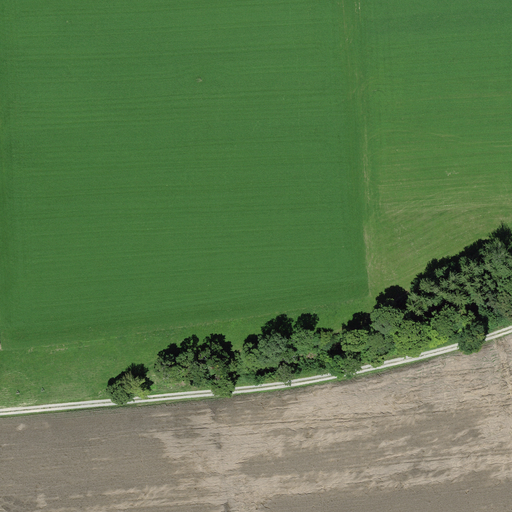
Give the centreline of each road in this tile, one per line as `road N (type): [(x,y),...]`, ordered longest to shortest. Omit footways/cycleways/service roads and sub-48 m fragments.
road 1 (track): [(511,329),(305,381),(0,412)]
road 2 (track): [(226,511),(211,392)]
